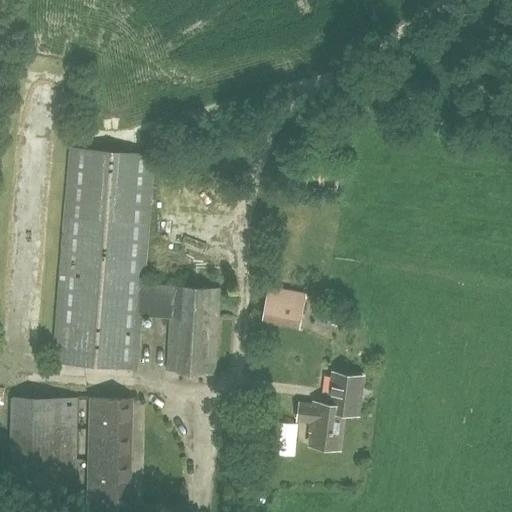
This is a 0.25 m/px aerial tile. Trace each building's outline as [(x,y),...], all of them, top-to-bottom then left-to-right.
[(215,372),(219,289),(143,283),(153,154),(70,148),(54,360),(136,367),(140,315),(170,317),(167,370),(215,372)] [(299,328),(306,293),(268,286),(262,321),(299,328)] [(357,413),(362,375),(333,372),(330,393),(352,395),(350,412),(357,413)] [(350,412),(352,395),(330,393),(329,402),(315,400),(315,405),(300,404),(298,419),(313,421),(310,444),(339,448),(344,412),(350,412)] [(74,481),(76,397),(11,395),(9,479),(74,481)] [(89,511),(121,511),(124,398),(92,397),(89,511)]
